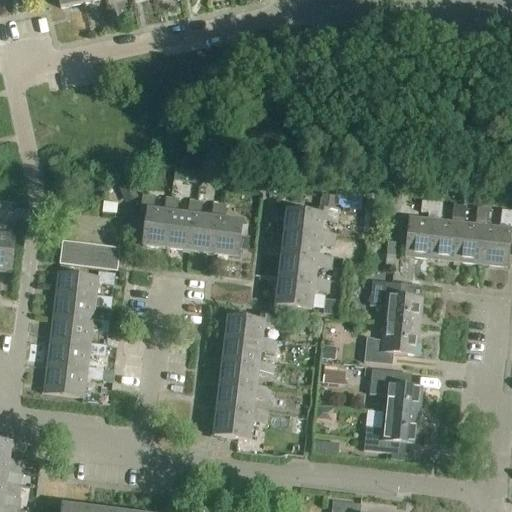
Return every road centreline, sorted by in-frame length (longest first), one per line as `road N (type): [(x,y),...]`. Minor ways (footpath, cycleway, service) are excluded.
road 1 (residential): [(7,417),(36,218),(17,75),(28,66),(292,14)]
road 2 (residential): [(484,493),(142,459)]
road 3 (residential): [(292,14),(511,12)]
road 4 (residential): [(484,493),(499,470),(503,439),(493,407),(501,306)]
road 5 (residential): [(142,459),(164,284)]
road 6 (residential): [(142,459),(112,455),(68,424),(7,417)]
